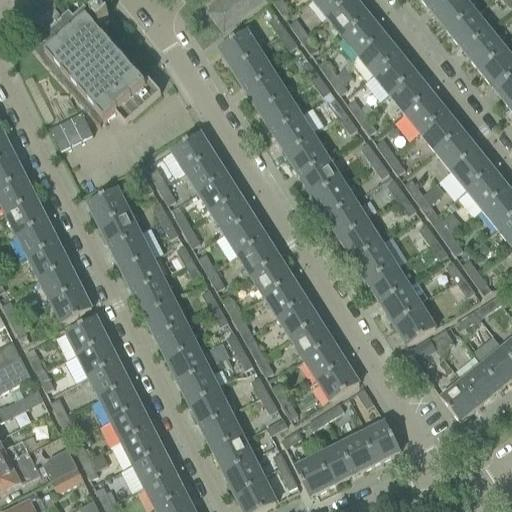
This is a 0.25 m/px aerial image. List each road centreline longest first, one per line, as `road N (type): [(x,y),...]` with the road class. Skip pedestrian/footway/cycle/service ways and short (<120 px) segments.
road 1 (residential): [(438,473),(147,22)]
road 2 (residential): [(224,511),(0,83)]
road 3 (residential): [(375,0),(511,165)]
